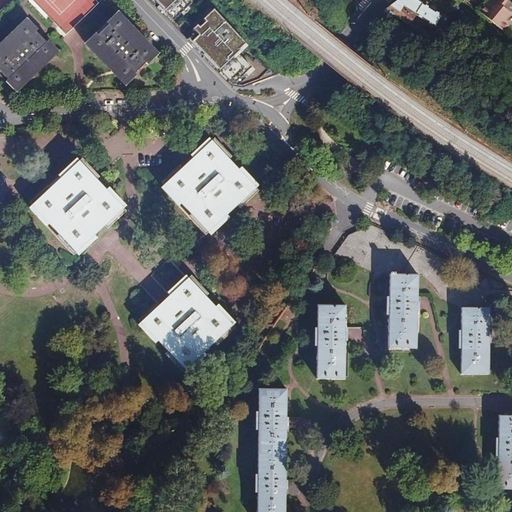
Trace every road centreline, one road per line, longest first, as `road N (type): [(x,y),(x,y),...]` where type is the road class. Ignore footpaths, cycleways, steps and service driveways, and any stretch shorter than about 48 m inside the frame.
road 1 (residential): [(265,121),(349,199),(511,273)]
road 2 (residential): [(0,120),(24,111),(206,100)]
road 3 (residential): [(374,6),(265,121)]
road 4 (residential): [(206,100),(183,51),(134,0)]
